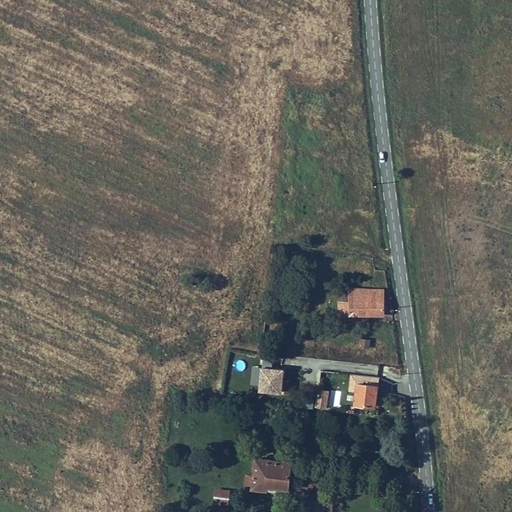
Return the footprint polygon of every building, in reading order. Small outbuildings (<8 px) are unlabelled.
[(384,289),(339,288),(339,315),(384,314),(384,289)] [(302,298),(291,297),(290,304),(301,305),(302,298)] [(370,340),(360,339),(359,347),(369,348),(370,340)] [(259,369),(233,367),(231,381),(242,383),(243,374),(258,375),(259,369)] [(358,380),(351,379),(349,392),(356,393),(354,403),(375,406),(377,385),(358,383),(358,380)] [(326,408),(330,389),(318,387),(315,405),(326,408)] [(331,389),(328,405),(338,407),(341,391),(331,389)] [(290,462),(255,458),(252,487),(265,489),(266,485),(287,488),(290,462)] [(214,487),(213,504),(229,504),(230,488),(214,487)] [(323,511),(324,500),(310,500),(309,511),(323,511)]
